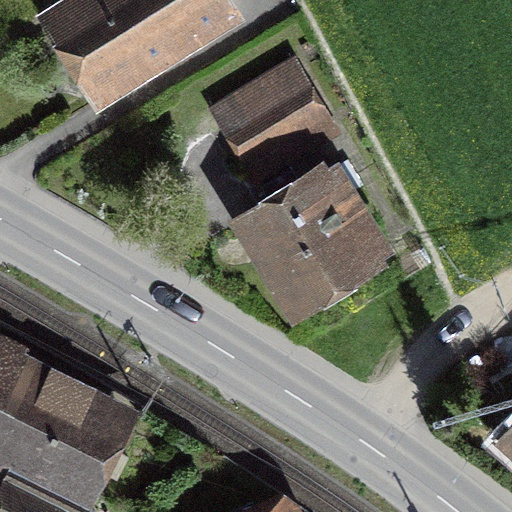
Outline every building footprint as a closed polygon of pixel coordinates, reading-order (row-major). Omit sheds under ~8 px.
[(222,0),(91,0),(50,25),(98,102),(234,18),(222,0)] [(511,0),(414,0),(404,7),(511,173),(511,0)] [(299,76),(220,116),(249,173),(328,133),(299,76)] [(326,172),(240,226),(292,311),(379,257),(326,172)] [(82,511),(130,422),(0,352),(0,471),(8,476),(76,511),(82,511)] [(511,435),(502,445),(511,454),(511,435)] [(76,511),(8,476),(0,491),(0,511),(76,511)]
